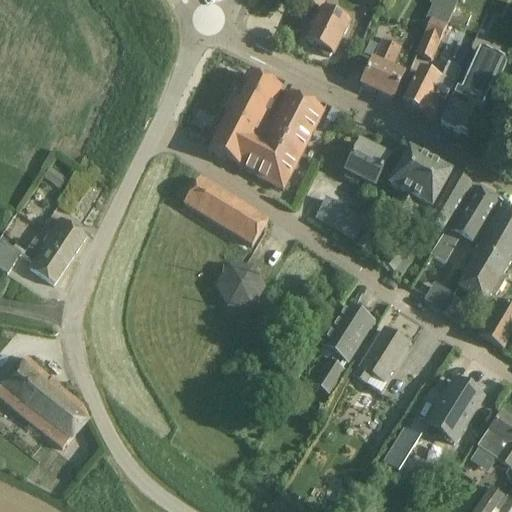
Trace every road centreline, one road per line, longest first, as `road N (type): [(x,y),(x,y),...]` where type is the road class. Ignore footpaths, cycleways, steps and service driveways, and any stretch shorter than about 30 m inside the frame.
road 1 (unclassified): [(183,511),(151,491),(108,440),(66,323),(68,296),(158,133)]
road 2 (residential): [(511,377),(158,133)]
road 3 (tertiary): [(511,193),(207,26)]
